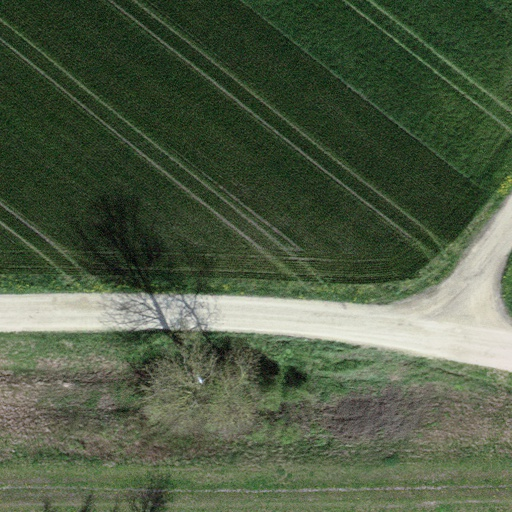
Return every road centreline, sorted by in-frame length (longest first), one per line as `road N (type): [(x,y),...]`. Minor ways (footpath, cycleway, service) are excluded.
road 1 (track): [(0,321),(304,315),(511,355)]
road 2 (track): [(0,484),(511,478)]
